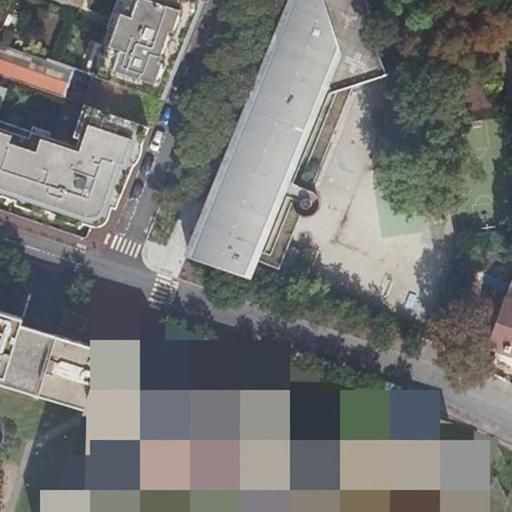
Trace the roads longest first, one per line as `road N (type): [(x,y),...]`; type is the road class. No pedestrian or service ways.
road 1 (residential): [(114,275),(417,371),(511,414)]
road 2 (residential): [(226,0),(114,275)]
